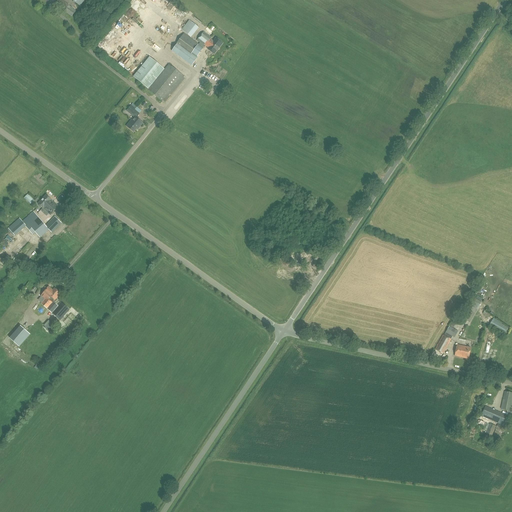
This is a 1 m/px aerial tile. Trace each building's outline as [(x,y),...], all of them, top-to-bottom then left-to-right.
[(72,16),(76,11),(62,0),(58,0),(55,4),(72,16)] [(145,17),(148,16),(147,10),(141,11),(139,4),(134,5),(138,19),(145,17)] [(191,37),(199,28),(189,20),(181,30),(191,37)] [(204,32),(197,40),(204,46),(205,45),(206,45),(210,39),(211,38),(204,32)] [(198,44),(184,33),(177,42),(192,53),(198,44)] [(214,54),(223,43),(216,38),(214,41),(210,39),(206,45),(209,48),(208,49),(214,54)] [(197,57),(192,53),(177,42),(171,50),(191,65),(198,57),(197,57)] [(159,53),(163,49),(156,43),(153,47),(159,53)] [(198,44),(192,53),(197,57),(203,48),(198,44)] [(149,57),(133,77),(148,89),(165,70),(149,57)] [(183,76),(169,64),(165,70),(148,89),(148,90),(162,101),(183,76)] [(128,109),(137,117),(139,114),(134,109),(135,109),(131,105),(128,109)] [(18,127),(22,122),(15,117),(11,122),(18,127)] [(139,126),(142,123),(136,117),(133,120),(132,120),(127,126),(134,131),(138,126),(139,126)] [(32,204),(35,200),(33,199),(28,194),(24,198),(32,204)] [(38,203),(43,208),(41,210),(42,211),(44,209),(49,213),(51,215),(59,206),(46,195),(38,203)] [(39,207),(23,222),(33,234),(36,232),(40,237),(49,230),(46,226),(45,224),(50,220),(47,216),(49,213),(44,209),(42,211),(41,210),(39,207)] [(61,222),(55,216),(46,226),(52,232),(61,222)] [(8,228),(15,235),(26,226),(20,218),(8,228)] [(42,314),(47,309),(53,302),(52,301),(54,299),(55,300),(61,293),(55,288),(53,290),(49,286),(44,292),(41,296),(45,299),(36,309),(42,314)] [(53,302),(47,309),(52,313),(58,305),(53,302)] [(69,309),(61,302),(52,313),(60,320),(69,309)] [(477,309),(468,304),(461,317),(469,322),(477,309)] [(455,328),(460,319),(456,317),(450,325),(455,328)] [(43,326),(49,331),(54,325),(49,320),(44,325),(43,326)] [(21,326),(10,338),(20,346),(23,343),(25,340),(30,334),(21,326)] [(454,337),(458,331),(449,326),(446,332),(452,336),(454,337)] [(443,354),(452,336),(446,332),(444,335),(443,335),(435,349),(443,354)] [(468,359),(471,348),(457,345),(454,355),(468,359)] [(510,411),(511,400),(511,392),(504,391),(501,409),(510,411)] [(483,416),(498,422),(504,425),(508,416),(502,413),(485,406),(481,415),(480,416),(482,417),(483,416)] [(490,441),(496,426),(490,424),(483,438),(490,441)]
